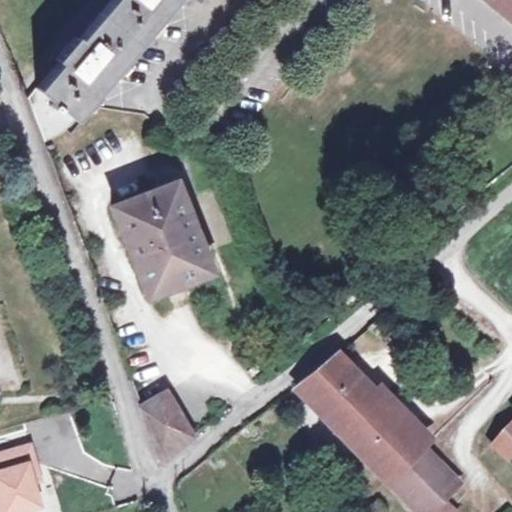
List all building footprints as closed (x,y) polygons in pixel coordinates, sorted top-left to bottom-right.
[(57,64),(26,103),(42,145),(60,133),(70,121),(73,123),(169,9),(176,0),(111,0),(78,40),(74,37),(53,61),(57,64)] [(511,0),(485,0),(511,21),(511,0)] [(158,190),(111,208),(146,297),(211,274),(176,183),(158,190)] [(396,330),(382,318),(370,329),(384,343),(396,330)] [(425,448),(336,356),(294,390),(388,485),(419,454),(425,448)] [(165,391),(140,406),(161,462),(192,438),(165,391)] [(511,426),(492,447),(510,464),(511,462),(511,426)] [(30,445),(0,453),(0,511),(25,511),(41,508),(33,483),(28,465),(35,463),(30,445)] [(430,466),(419,454),(388,485),(414,511),(447,511),(441,505),(455,491),(430,466)] [(33,483),(41,480),(35,463),(28,465),(33,483)]
